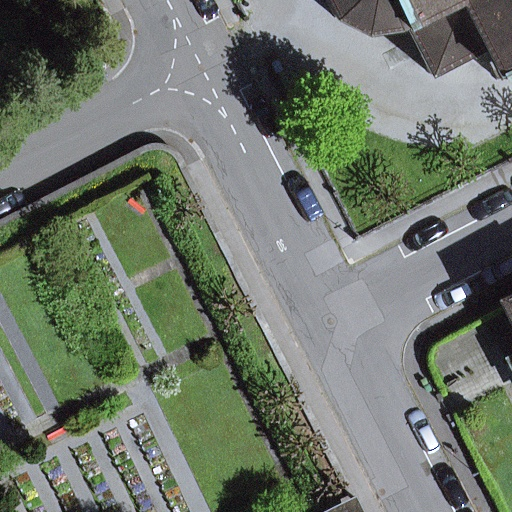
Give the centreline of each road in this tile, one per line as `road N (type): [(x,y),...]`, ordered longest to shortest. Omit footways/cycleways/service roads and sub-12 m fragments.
road 1 (residential): [(197,62),(331,327)]
road 2 (residential): [(197,62),(0,162)]
road 3 (residential): [(331,327),(429,511)]
road 4 (residential): [(331,327),(511,235)]
